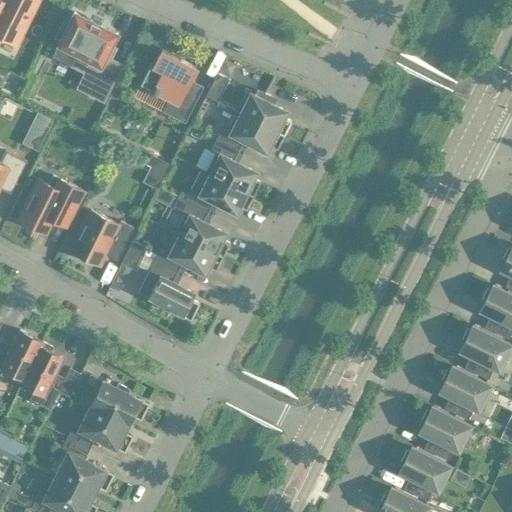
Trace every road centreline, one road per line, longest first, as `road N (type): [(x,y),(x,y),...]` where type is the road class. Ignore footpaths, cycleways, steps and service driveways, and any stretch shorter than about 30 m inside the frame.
road 1 (residential): [(510,163),(335,511)]
road 2 (tertiary): [(455,135),(302,433)]
road 3 (tertiary): [(330,447),(481,148)]
road 4 (residential): [(351,92),(207,379)]
road 5 (residential): [(207,379),(0,259)]
road 6 (residential): [(143,0),(351,92)]
road 7 (residential): [(207,379),(139,511)]
road 8 (tertiary): [(511,25),(455,135)]
